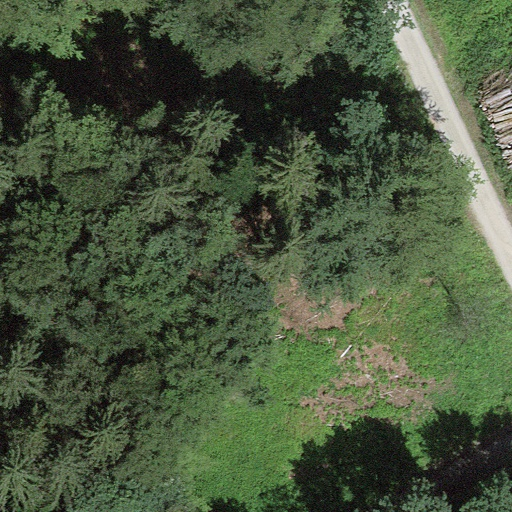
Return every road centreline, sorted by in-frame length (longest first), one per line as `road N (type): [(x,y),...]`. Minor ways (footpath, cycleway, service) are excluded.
road 1 (track): [(385,0),(511,265)]
road 2 (track): [(383,511),(511,443)]
